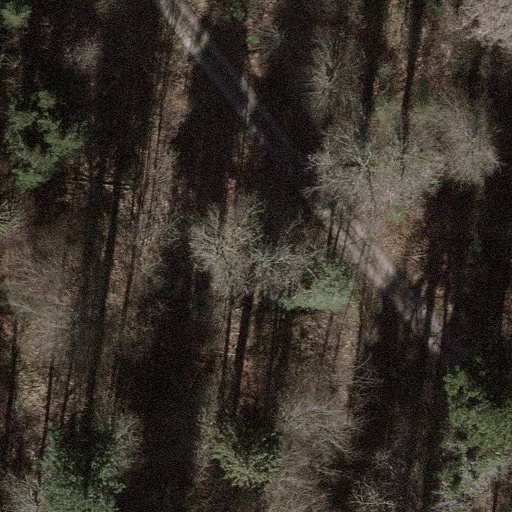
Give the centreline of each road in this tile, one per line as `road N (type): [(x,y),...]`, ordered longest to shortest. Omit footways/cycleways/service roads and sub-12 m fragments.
road 1 (track): [(167,0),(379,289),(511,412)]
road 2 (track): [(379,289),(363,455),(306,511)]
